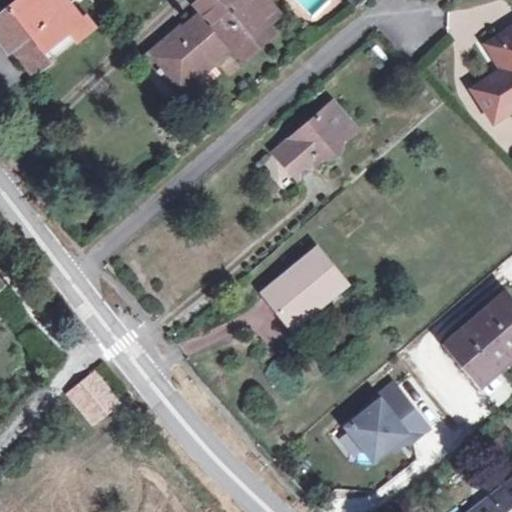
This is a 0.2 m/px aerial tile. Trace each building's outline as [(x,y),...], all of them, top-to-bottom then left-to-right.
[(66,0),(17,0),(0,14),(0,42),(8,51),(11,49),(24,64),(69,29),(76,39),(89,30),(66,0)] [(243,0),(201,0),(197,4),(204,12),(182,29),(181,28),(147,56),(177,91),(202,70),(200,68),(208,61),(231,43),(238,51),(266,26),(243,0)] [(510,65),(504,68),(474,88),(493,117),(511,105),(511,28),(488,44),(498,59),(503,56),(510,65)] [(32,73),(76,39),(69,29),(24,64),(32,73)] [(503,56),(498,59),(504,68),(510,65),(503,56)] [(200,68),(202,70),(210,63),(208,61),(200,68)] [(336,131),(347,121),(332,102),(274,151),(297,178),(324,153),(327,156),(337,155),(343,139),(336,131)] [(336,131),(343,139),(355,129),(347,121),(336,131)] [(263,292),(287,322),(314,300),(318,305),(346,283),(318,247),(263,292)] [(511,352),(511,303),(505,295),(447,346),(479,382),(511,352)] [(314,300),(287,322),(291,327),(318,305),(314,300)] [(117,400),(92,372),(68,392),(94,421),(117,400)] [(411,440),(428,427),(393,383),(376,397),(379,400),(346,426),(366,451),(381,453),(391,445),(406,433),(409,437),(411,440)] [(394,449),(409,437),(406,433),(391,445),(394,449)] [(457,482),(461,471),(452,467),(448,478),(457,482)] [(511,511),(511,481),(471,511),(511,511)]
